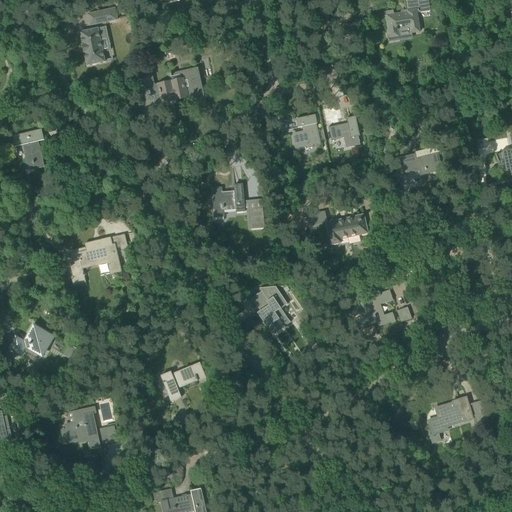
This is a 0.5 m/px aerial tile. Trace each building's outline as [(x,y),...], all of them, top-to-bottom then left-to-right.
[(418,0),(420,13),(429,11),(427,0),(418,0)] [(117,20),(115,9),(99,12),(102,24),(117,20)] [(408,13),(393,15),(392,12),(386,13),(389,35),(387,36),(388,42),(399,40),(398,33),(411,31),(411,34),(419,32),(416,10),(407,12),(408,13)] [(95,30),(80,33),(83,46),(82,46),(84,53),(87,66),(105,62),(103,52),(109,51),(106,38),(104,28),(95,30)] [(205,104),(197,69),(181,72),(183,79),(158,85),(162,103),(194,96),(196,106),(205,104)] [(154,87),(151,75),(141,77),(144,89),(154,87)] [(339,109),(324,113),(327,126),(338,123),(336,117),(340,116),(339,109)] [(293,135),(296,149),(320,143),(315,124),(317,124),(315,115),(296,120),(298,128),(303,127),(304,132),(293,135)] [(347,123),(328,127),(331,141),(343,139),(346,149),(360,145),(358,136),(359,136),(357,127),(355,117),(346,119),(347,123)] [(34,164),(35,169),(43,167),(37,142),(42,141),(40,132),(14,138),(16,147),(25,145),(27,155),(25,155),(27,163),(32,162),(33,164),(34,164)] [(511,134),(509,135),(511,149),(501,152),(502,153),(496,156),(496,155),(495,156),(500,167),(504,166),(506,176),(511,174),(511,134)] [(394,159),(396,166),(399,176),(418,170),(420,175),(442,170),(437,153),(416,158),(415,154),(394,159)] [(234,186),(234,191),(234,194),(222,195),(221,188),(212,189),(214,213),(213,213),(214,218),(225,217),(224,211),(235,210),(236,213),(244,212),(242,185),(234,186)] [(248,211),(250,230),(265,228),(263,209),(248,211)] [(317,225),(315,214),(304,217),(306,227),(317,225)] [(340,243),(339,240),(367,233),(363,216),(335,222),(335,221),(325,223),(330,245),(340,243)] [(73,264),(70,264),(73,279),(71,279),(73,286),(86,282),(83,269),(107,263),(110,276),(122,273),(116,248),(120,247),(121,251),(128,249),(124,235),(110,238),(85,244),(85,248),(70,252),(73,264)] [(275,287),(259,288),(261,292),(268,301),(266,302),(268,306),(259,312),(257,313),(272,336),(285,328),(284,327),(279,319),(285,315),(281,309),(287,305),(275,287)] [(359,302),(362,311),(358,312),(363,326),(376,321),(378,327),(395,321),(392,313),(382,317),(378,306),(393,301),(389,291),(359,302)] [(9,349),(18,354),(21,356),(26,348),(43,358),(55,337),(35,325),(25,343),(16,337),(9,349)] [(312,332),(304,337),(312,350),(317,347),(312,332)] [(73,347),(67,358),(72,360),(74,361),(80,351),(73,347)] [(181,398),(177,388),(204,377),(199,365),(190,368),(189,367),(172,374),(171,372),(160,376),(171,402),(181,398)] [(458,402),(454,404),(454,403),(435,409),(437,417),(426,420),(431,436),(449,431),(448,428),(473,420),(476,430),(488,426),(481,402),(469,406),(466,398),(457,400),(458,402)] [(70,423),(64,424),(65,429),(62,430),(65,443),(79,440),(79,442),(89,439),(91,448),(99,446),(99,443),(110,440),(107,427),(96,430),(93,414),(96,414),(95,407),(68,412),(70,423)] [(503,412),(497,414),(501,425),(506,423),(503,412)] [(204,511),(199,490),(199,489),(190,491),(191,496),(161,502),(163,511),(173,509),(173,510),(175,509),(176,511),(185,511),(190,511),(190,509),(194,509),(195,511),(204,511)]
